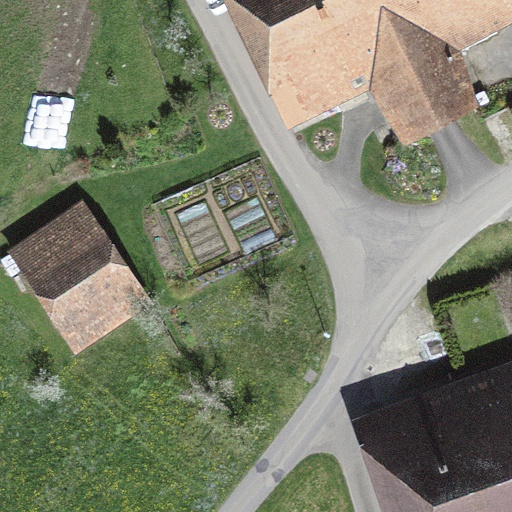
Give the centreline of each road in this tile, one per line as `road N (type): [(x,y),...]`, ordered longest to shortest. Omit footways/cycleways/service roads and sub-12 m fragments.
road 1 (unclassified): [(201,0),(324,217),(360,325)]
road 2 (unclassified): [(360,325),(323,402),(233,511)]
road 3 (unclassified): [(511,184),(412,265),(360,325)]
